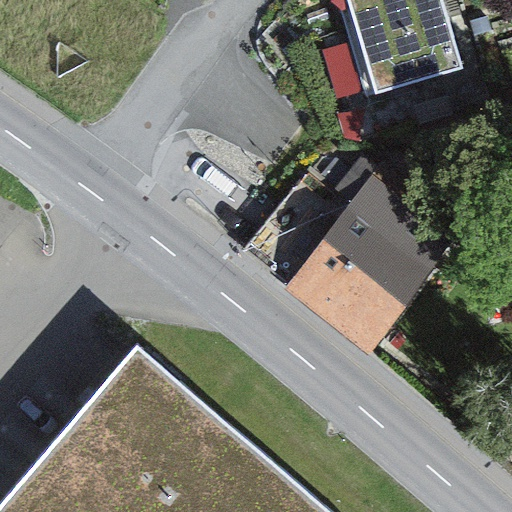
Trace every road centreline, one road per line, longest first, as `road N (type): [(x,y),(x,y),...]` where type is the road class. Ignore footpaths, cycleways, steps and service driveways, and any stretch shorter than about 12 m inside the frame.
road 1 (tertiary): [(88,191),(477,511)]
road 2 (residential): [(88,191),(243,0)]
